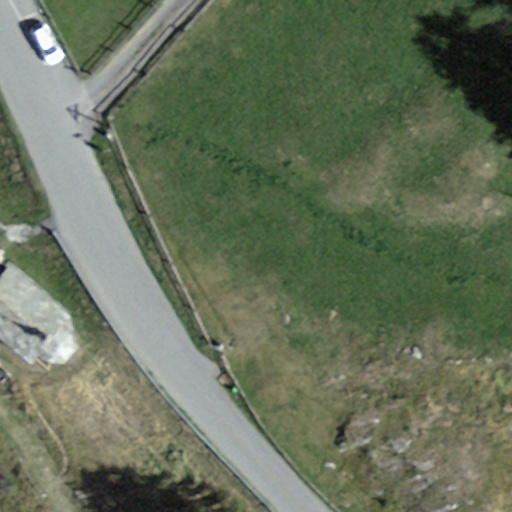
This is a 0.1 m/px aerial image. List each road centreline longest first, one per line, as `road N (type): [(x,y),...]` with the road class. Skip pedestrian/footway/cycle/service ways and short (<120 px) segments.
road 1 (unclassified): [(0,46),(94,218),(303,511)]
road 2 (track): [(46,131),(170,0)]
